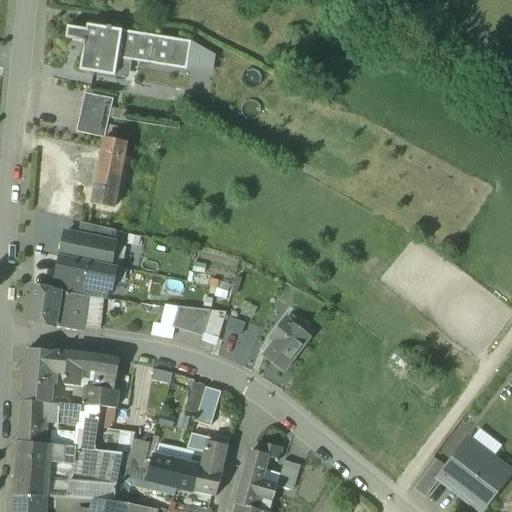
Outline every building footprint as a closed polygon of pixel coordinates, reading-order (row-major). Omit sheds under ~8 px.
[(107,29),(86,26),(85,31),(67,28),(65,39),(82,42),(81,46),(82,46),(78,71),(115,78),(118,60),(187,70),(190,43),(112,30),(112,28),(107,27),(107,29)] [(112,100),(85,94),(76,133),(105,139),(112,100)] [(127,143),(105,139),(95,187),(118,191),(127,143)] [(118,191),(95,187),(91,205),(114,209),(118,191)] [(73,218),(79,194),(55,188),(49,212),(73,218)] [(116,231),(80,224),(78,236),(113,243),(116,231)] [(78,236),(65,233),(60,256),(110,266),(115,244),(113,243),(78,236)] [(110,266),(60,256),(53,290),(59,291),(89,297),(107,301),(109,291),(113,292),(118,268),(110,266)] [(53,290),(34,287),(29,322),(53,328),(59,291),(53,290)] [(89,297),(59,291),(53,328),(81,332),(89,297)] [(155,338),(171,341),(174,329),(170,328),(172,321),(174,322),(178,308),(167,307),(162,326),(157,325),(155,338)] [(211,311),(178,308),(174,322),(172,321),(170,328),(174,329),(203,338),(204,335),(211,311)] [(226,313),(211,311),(204,335),(218,340),(226,313)] [(286,319),(270,339),(275,343),(264,356),(284,372),(310,338),(286,319)] [(68,354),(27,352),(23,403),(47,406),(55,406),(56,401),(51,400),(53,386),(56,387),(58,375),(66,375),(68,354)] [(95,357),(68,354),(66,375),(65,386),(76,388),(76,384),(79,384),(82,370),(98,373),(116,377),(119,362),(95,357)] [(116,377),(98,373),(95,390),(113,393),(116,377)] [(95,390),(84,389),(83,402),(83,407),(100,409),(116,410),(118,393),(95,390)] [(213,426),(221,400),(206,395),(198,422),(213,426)] [(23,403),(19,443),(45,446),(47,424),(47,406),(23,403)] [(55,406),(47,406),(47,424),(79,426),(80,408),(75,408),(55,406)] [(83,407),(80,407),(80,408),(79,426),(76,449),(96,452),(97,434),(100,409),(83,407)] [(135,435),(108,431),(107,436),(97,434),(96,452),(107,453),(123,455),(123,456),(131,458),(133,442),(135,435)] [(206,445),(204,454),(203,457),(201,468),(194,493),(216,498),(223,473),(222,473),(225,459),(228,450),(215,446),(216,442),(208,440),(206,445)] [(496,459),(470,440),(448,469),(440,479),(441,480),(482,511),(511,474),(494,461),(496,459)] [(150,446),(133,442),(131,458),(145,461),(150,446)] [(19,443),(14,498),(47,499),(47,479),(49,460),(52,447),(45,446),(19,443)] [(206,445),(197,443),(195,452),(204,454),(206,445)] [(249,455),(235,507),(254,511),(259,511),(260,511),(263,500),(272,501),(277,487),(261,482),(268,460),(279,462),(282,450),(259,445),(257,457),(249,455)] [(98,483),(68,481),(67,500),(94,502),(115,503),(116,488),(118,476),(123,456),(123,455),(107,453),(98,483)] [(131,458),(123,456),(118,476),(142,481),(148,462),(145,461),(131,458)] [(198,456),(195,467),(201,468),(203,457),(198,456)] [(195,467),(154,457),(147,482),(194,493),(201,468),(195,467)] [(437,461),(415,490),(427,499),(441,480),(440,479),(448,469),(437,461)] [(284,463),(277,487),(292,492),(299,467),(284,463)] [(68,480),(47,479),(47,499),(67,500),(68,481),(68,480)] [(47,499),(14,498),(12,511),(45,511),(46,510),(47,499)] [(67,500),(47,499),(46,510),(92,511),(94,502),(67,500)] [(92,511),(91,511),(128,511),(130,506),(115,504),(115,503),(94,502),(92,511)] [(171,503),(168,511),(189,511),(191,508),(171,503)]
